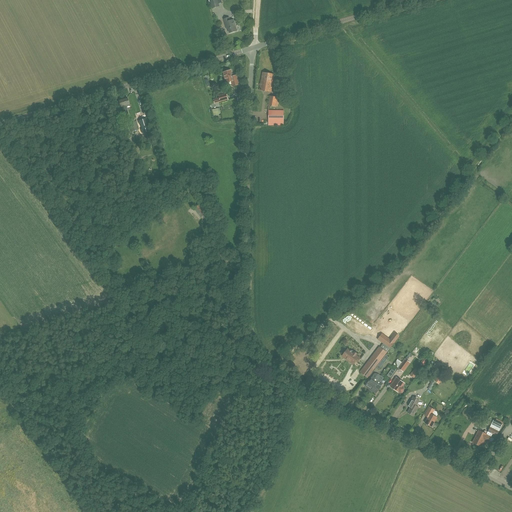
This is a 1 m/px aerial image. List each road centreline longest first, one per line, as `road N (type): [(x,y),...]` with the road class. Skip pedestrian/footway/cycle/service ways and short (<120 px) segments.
road 1 (unclassified): [(511,491),(293,380),(260,352),(248,273),(252,48)]
road 2 (track): [(331,317),(401,260),(511,117)]
road 3 (tertiary): [(252,48),(0,124)]
road 4 (tertiary): [(413,0),(252,48)]
road 5 (track): [(272,364),(262,391),(255,489),(244,511)]
